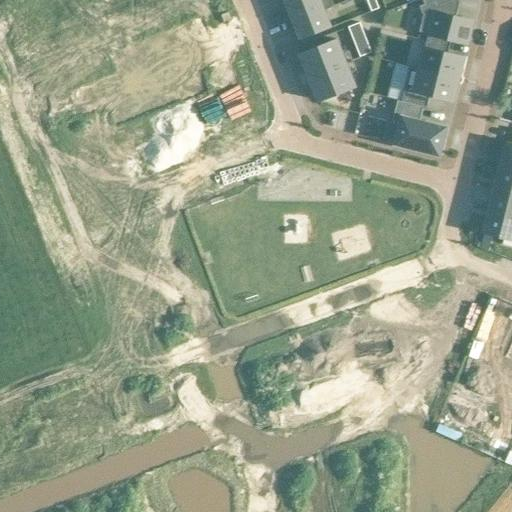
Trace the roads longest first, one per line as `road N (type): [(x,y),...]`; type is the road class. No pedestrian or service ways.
road 1 (residential): [(242,0),(295,142),(458,186)]
road 2 (residential): [(458,186),(504,0)]
road 3 (residential): [(458,186),(443,250),(511,280)]
